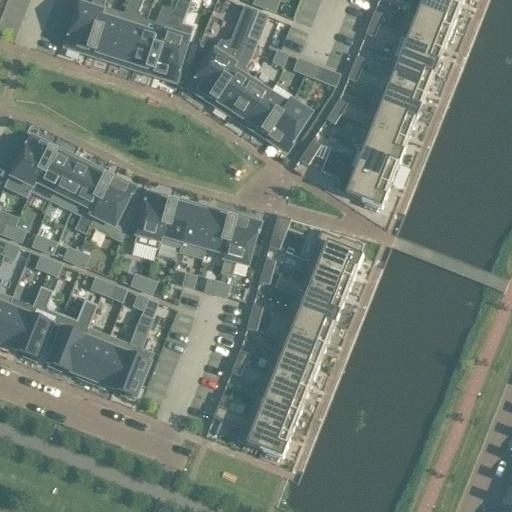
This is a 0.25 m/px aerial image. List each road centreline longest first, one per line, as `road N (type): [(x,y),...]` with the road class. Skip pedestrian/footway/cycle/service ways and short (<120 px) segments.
road 1 (residential): [(149,511),(173,451),(0,382)]
road 2 (residential): [(457,511),(511,376)]
